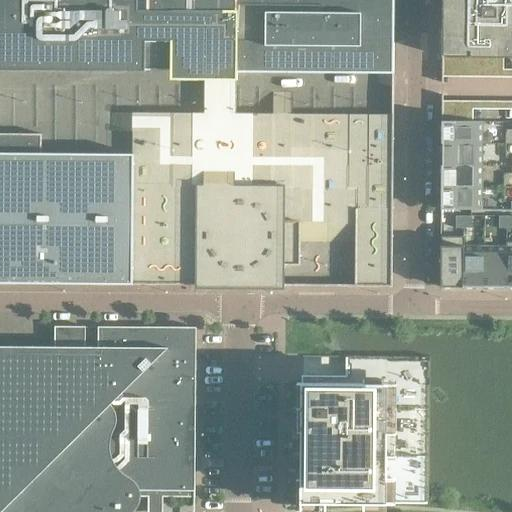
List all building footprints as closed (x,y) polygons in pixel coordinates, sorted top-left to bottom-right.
[(0,0),(0,68),(390,71),(390,73),(393,73),(393,0),(0,0)] [(511,0),(441,0),(441,57),(511,57),(511,0)] [(482,143),(482,121),(472,121),(441,121),(441,143),(482,143)] [(41,134),(0,133),(0,283),(283,285),(283,265),(299,265),(300,185),(133,184),(133,154),(41,153),(41,134)] [(482,143),(441,143),(441,165),(482,165),(482,143)] [(482,187),(482,165),(441,165),(440,187),(482,187)] [(481,209),(482,187),(440,187),(440,209),(481,209)] [(392,209),(355,208),(354,286),(392,286),(392,209)] [(462,287),(463,236),(440,236),(440,287),(462,287)] [(484,287),(484,246),(464,246),(464,236),(463,236),(462,287),(484,287)] [(506,287),(506,241),(505,241),(505,246),(484,246),(484,287),(506,287)] [(0,511),(133,511),(136,509),(139,506),(140,501),(141,496),(141,490),(148,490),(148,496),(148,502),(163,502),(163,496),(163,490),(170,490),(169,496),(195,496),(196,327),(98,326),(98,347),(85,347),(85,326),(55,326),(54,347),(0,346),(0,511)] [(363,384),(302,383),(302,407),(301,433),(301,478),(301,502),(325,502),(363,502),(379,502),(379,501),(379,480),(385,480),(385,478),(386,456),(386,384),(363,384)]
